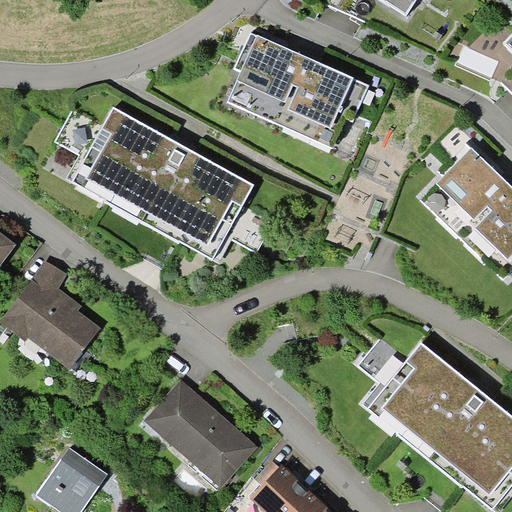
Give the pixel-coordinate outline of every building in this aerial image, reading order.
[(417,0),(380,0),(407,17),(417,0)] [(370,84),(250,32),(234,68),(241,71),(227,103),(333,151),(347,119),(353,122),(370,84)] [(511,32),(503,42),(511,51),(511,32)] [(254,185),(113,106),(71,181),(212,260),(254,185)] [(511,187),(464,141),(435,171),(440,176),(417,199),(501,280),(511,269),(511,187)] [(0,265),(17,244),(0,231),(0,265)] [(31,279),(0,321),(0,322),(26,342),(28,338),(69,369),(100,327),(78,311),(82,306),(59,288),(68,274),(45,260),(31,279)] [(511,484),(511,413),(421,340),(366,407),(492,509),(511,484)] [(258,446),(180,379),(144,421),(221,488),(258,446)] [(60,511),(82,511),(108,474),(70,447),(36,495),(60,511)] [(249,497),(265,511),(293,511),(312,493),(281,464),(249,497)] [(332,511),(312,493),(293,511),(332,511)]
